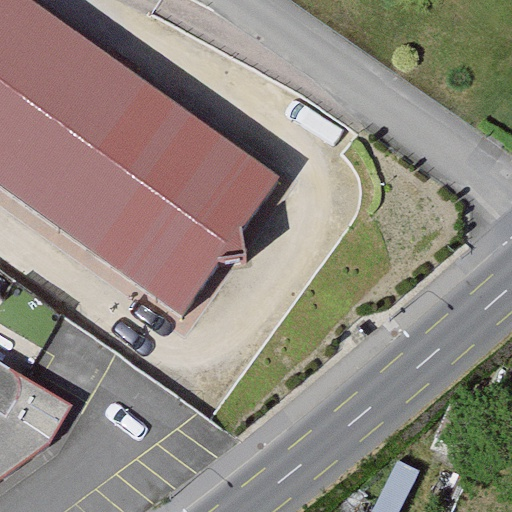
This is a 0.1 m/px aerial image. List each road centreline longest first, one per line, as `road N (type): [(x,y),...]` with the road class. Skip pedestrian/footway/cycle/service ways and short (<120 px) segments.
road 1 (tertiary): [(511,285),(239,511)]
road 2 (residential): [(511,200),(233,0)]
